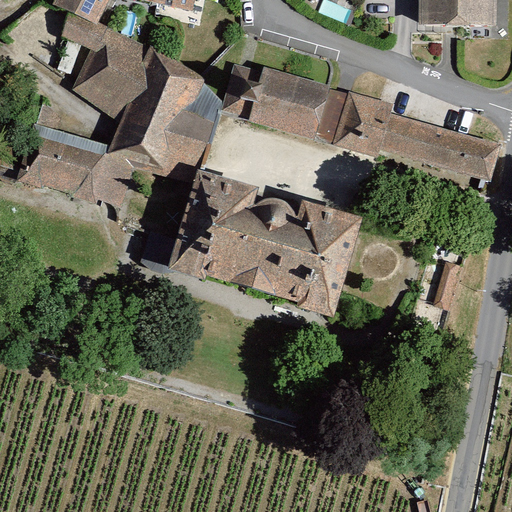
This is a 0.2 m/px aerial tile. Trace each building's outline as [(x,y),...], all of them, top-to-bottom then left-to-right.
[(63,0),(56,16),(71,22),(99,35),(114,4),(106,2),(106,0),(63,0)] [(106,0),(106,2),(114,4),(196,22),(201,0),(106,0)] [(423,0),(424,29),(499,29),(498,0),(423,0)] [(71,22),(55,83),(120,130),(145,54),(99,35),(71,22)] [(204,91),(152,57),(114,157),(111,166),(134,174),(170,187),(175,170),(204,178),(219,133),(196,124),(204,91)] [(239,69),(224,121),(335,154),(349,102),(239,69)] [(394,124),(397,113),(349,102),(335,154),(379,169),(381,163),(492,193),(502,155),(394,124)] [(37,137),(20,190),(121,219),(134,174),(111,166),(114,157),(37,137)] [(265,203),(204,185),(178,284),(216,296),(217,292),(308,319),(306,324),(340,334),(369,233),(309,216),(304,236),(301,227),(296,217),(285,212),(272,213),(264,216),(260,222),(265,203)] [(452,310),(465,266),(447,261),(434,305),(452,310)]
